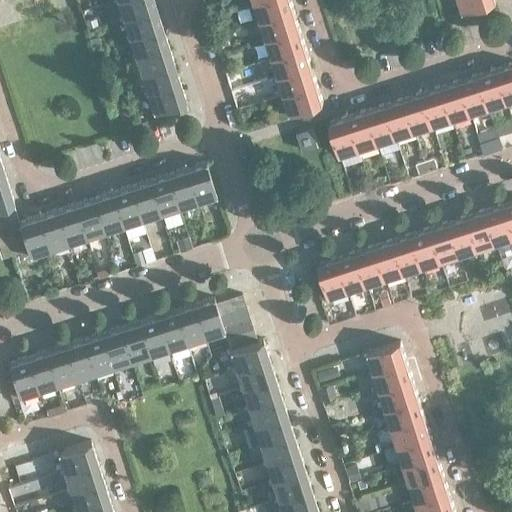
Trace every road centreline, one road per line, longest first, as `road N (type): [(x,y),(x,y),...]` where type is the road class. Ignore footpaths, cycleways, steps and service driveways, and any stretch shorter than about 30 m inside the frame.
road 1 (residential): [(475,511),(410,308),(290,347)]
road 2 (residential): [(226,133),(31,196),(0,98)]
road 3 (residential): [(511,42),(340,96),(309,0)]
road 4 (residential): [(0,325),(259,241)]
road 5 (residential): [(259,241),(511,159)]
road 6 (residential): [(132,511),(99,409),(0,440)]
road 7 (residential): [(344,511),(290,347)]
road 8 (residential): [(226,133),(183,0)]
